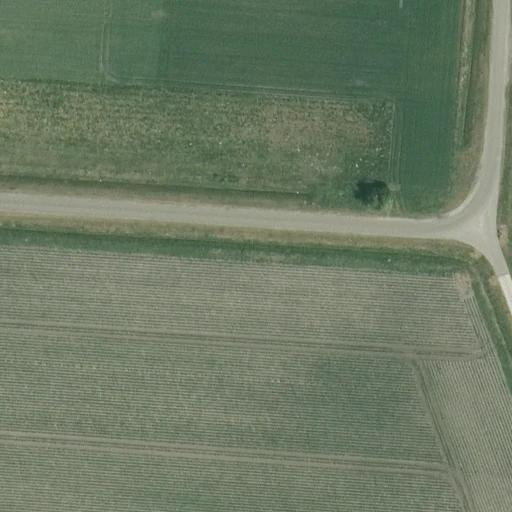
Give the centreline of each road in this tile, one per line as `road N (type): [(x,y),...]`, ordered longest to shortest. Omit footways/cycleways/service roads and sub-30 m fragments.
road 1 (unclassified): [(472,218),(431,229),(0,202)]
road 2 (unclassified): [(472,218),(488,183),(499,0)]
